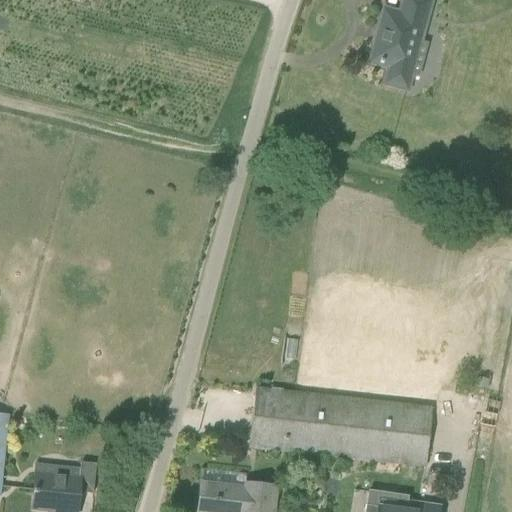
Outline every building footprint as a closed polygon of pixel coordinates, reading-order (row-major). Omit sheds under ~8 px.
[(385,10),(371,62),(389,68),(385,84),(406,90),(430,0),(403,0),(400,14),(385,10)] [(425,468),(435,381),(416,380),(413,407),(292,393),(290,414),(289,414),(285,452),(425,468)] [(255,389),(249,448),(285,452),(289,414),(290,414),(292,393),(255,389)] [(497,416),(500,404),(484,400),(481,412),(497,416)] [(96,464),(80,463),(79,477),(35,473),(31,509),(55,511),(76,511),(79,493),(93,494),(96,464)] [(201,484),(197,511),(272,511),(275,488),(245,484),(244,489),(201,484)] [(379,507),(377,511),(438,511),(439,508),(404,502),(402,511),(379,507)]
